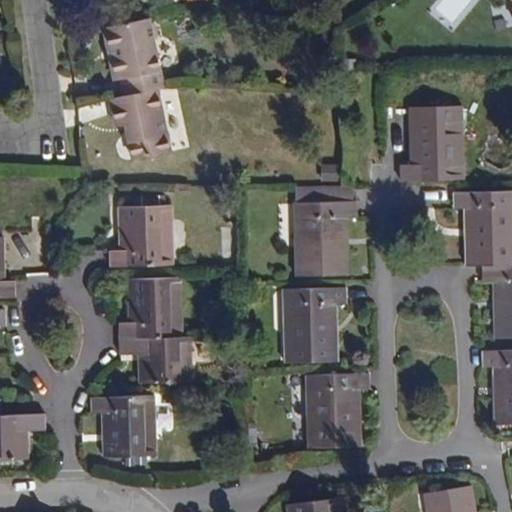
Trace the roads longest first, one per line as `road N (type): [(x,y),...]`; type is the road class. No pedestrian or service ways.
road 1 (residential): [(383,288),(449,279),(463,294),(471,446)]
road 2 (residential): [(397,462),(383,288)]
road 3 (residential): [(245,488),(397,462)]
road 4 (residential): [(33,0),(51,136)]
road 5 (residential): [(0,498),(131,501)]
